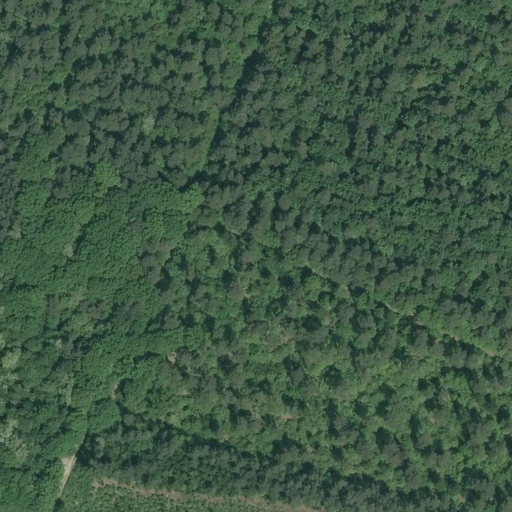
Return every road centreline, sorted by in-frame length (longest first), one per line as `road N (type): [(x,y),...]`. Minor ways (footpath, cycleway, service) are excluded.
road 1 (track): [(0,132),(181,227),(231,234),(511,363)]
road 2 (track): [(277,0),(51,511)]
